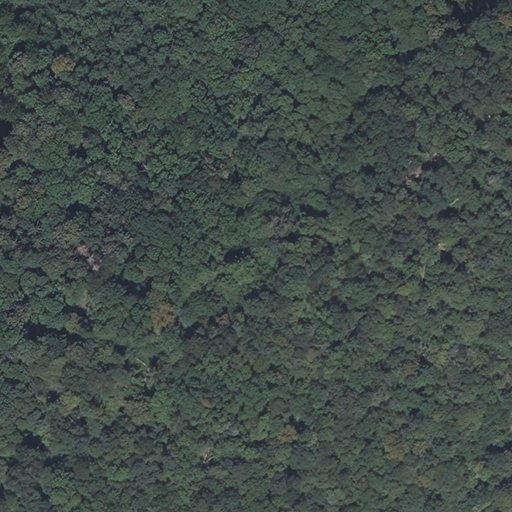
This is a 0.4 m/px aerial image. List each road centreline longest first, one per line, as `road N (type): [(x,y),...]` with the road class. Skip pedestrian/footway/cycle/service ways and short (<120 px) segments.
road 1 (track): [(511,94),(285,258),(206,292)]
road 2 (track): [(0,305),(70,298),(152,311)]
